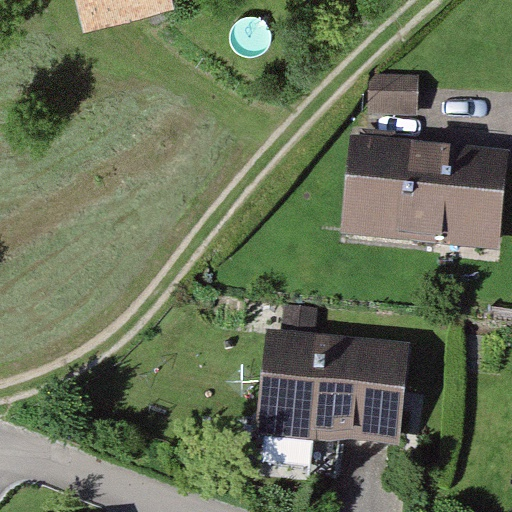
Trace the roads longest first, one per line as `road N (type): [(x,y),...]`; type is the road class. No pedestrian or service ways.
road 1 (track): [(428,0),(247,179),(116,339),(29,388),(0,394)]
road 2 (residential): [(216,511),(0,433)]
